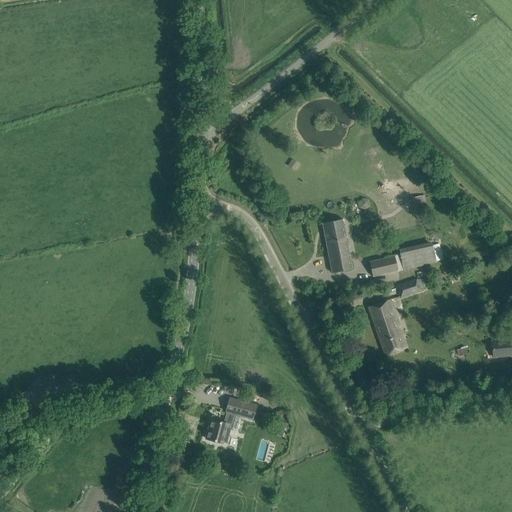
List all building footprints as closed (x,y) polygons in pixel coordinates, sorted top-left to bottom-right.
[(332,273),(341,271),(352,269),(342,219),(322,223),(332,273)] [(398,271),(437,262),(436,261),(439,260),(439,259),(443,258),(439,245),(436,245),(436,244),(433,245),(431,241),(398,249),(400,254),(369,261),(373,276),(398,270),(398,271)] [(400,299),(421,291),(421,289),(425,287),(422,278),(417,279),(417,278),(396,285),(400,299)] [(385,355),(395,352),(406,348),(398,326),(395,327),(394,322),(398,320),(391,299),(368,307),(385,355)] [(511,354),(511,338),(491,341),(493,357),(511,354)] [(259,389),(258,396),(270,399),(272,392),(259,389)] [(211,419),(206,438),(215,441),(221,443),(222,442),(222,441),(227,442),(230,430),(231,430),(235,414),(252,419),(256,405),(239,401),(229,398),(225,411),(226,412),(223,423),(211,419)] [(275,420),(274,425),(276,425),(286,428),(287,422),(275,420)]
